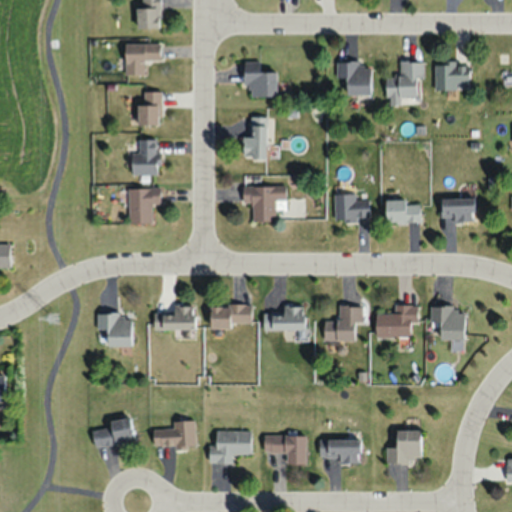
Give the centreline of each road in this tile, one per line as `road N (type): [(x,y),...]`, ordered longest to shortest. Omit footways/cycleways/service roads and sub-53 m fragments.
road 1 (residential): [(0,313),(102,272),(478,270),(511,285)]
road 2 (residential): [(464,510),(138,504)]
road 3 (residential): [(202,27),(511,27)]
road 4 (residential): [(201,267),(201,0)]
road 5 (residential): [(464,511),(475,428),(511,373)]
